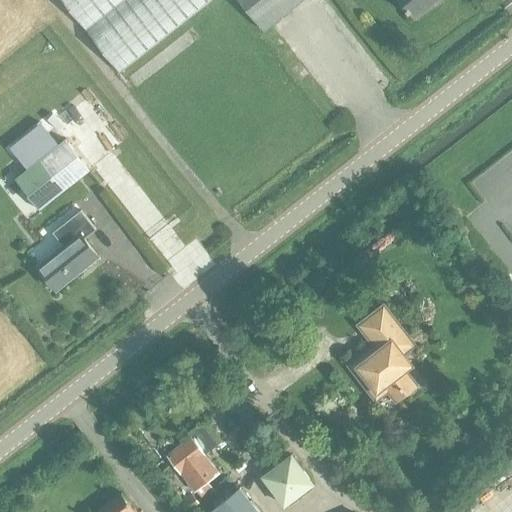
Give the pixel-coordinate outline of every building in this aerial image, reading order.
[(62,0),(119,71),(209,0),(62,0)] [(301,0),(239,0),(263,30),(301,0)] [(405,8),(408,12),(409,11),(413,16),(432,2),(431,1),(431,0),(400,0),(406,7),(405,8)] [(65,139),(15,179),(40,211),(90,171),(65,139)] [(53,232),(63,246),(37,267),(56,290),(98,257),(84,239),(96,229),(81,210),(53,232)] [(412,344),(384,307),(361,324),(376,345),(351,365),(364,381),(369,378),(377,389),(384,383),(397,399),(415,385),(403,369),(410,363),(401,352),(412,344)] [(131,424),(122,431),(129,441),(139,433),(131,424)] [(191,438),(170,455),(196,488),(218,470),(191,438)] [(313,482),(292,454),(263,476),(285,504),(313,482)] [(209,511),(259,511),(240,487),(209,511)] [(137,511),(122,492),(96,511),(137,511)] [(192,493),(179,504),(185,511),(192,511),(201,505),(192,493)]
